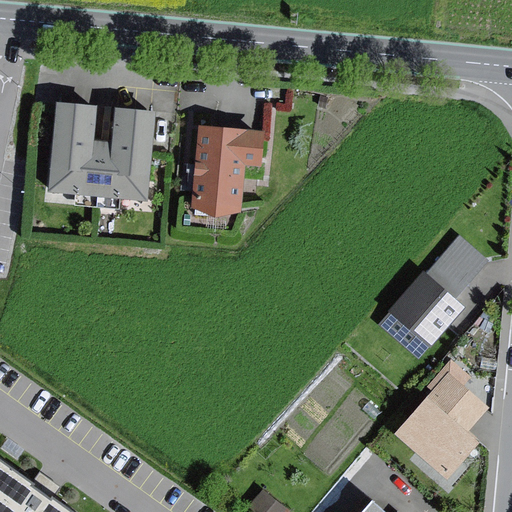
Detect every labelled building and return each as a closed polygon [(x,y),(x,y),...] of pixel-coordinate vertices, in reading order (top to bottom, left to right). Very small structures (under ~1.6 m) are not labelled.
[(104,113),(62,110),(55,195),(156,204),(163,120),(119,116),(116,147),(101,145),(104,113)] [(275,138),(205,133),(200,212),(248,215),(251,172),(272,173),(275,138)] [(451,234),(383,313),(423,346),(458,306),(451,301),(484,263),(451,234)] [(417,395),(383,431),(434,479),(468,442),(459,433),(482,409),(457,385),(465,377),(446,359),(420,386),(425,391),(419,397),(417,395)] [(0,511),(70,511),(52,499),(51,501),(33,488),(34,486),(0,461),(0,511)] [(289,511),(292,509),(265,489),(250,507),(256,511),(289,511)] [(390,511),(375,498),(363,511),(390,511)]
